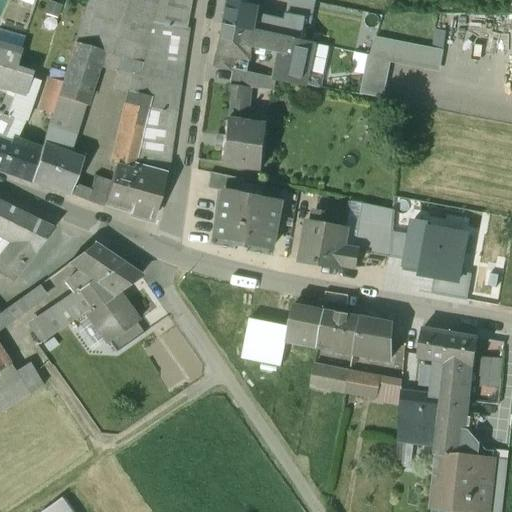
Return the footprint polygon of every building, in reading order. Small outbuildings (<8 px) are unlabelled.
[(103,52),(99,66),(128,73),(139,76),(152,24),(158,0),(92,0),(87,16),(76,43),(103,52)] [(140,134),(133,164),(161,172),(166,173),(190,0),(158,0),(152,24),(139,76),(134,95),(148,98),(140,134)] [(244,0),(225,0),(220,25),(255,32),(257,26),(261,3),(253,2),(244,0)] [(305,20),(304,24),(309,25),(313,3),(294,0),(290,0),(288,12),(293,13),(292,17),(305,20)] [(286,24),(283,38),(301,41),(304,24),(305,20),(292,17),(287,16),(286,24)] [(257,26),(255,32),(271,35),(283,38),(286,24),(264,19),(262,27),(257,26)] [(255,32),(220,25),(215,54),(213,66),(232,70),(235,57),(250,60),(253,47),(255,32)] [(271,35),(255,32),(253,47),(261,48),(262,44),(269,45),(271,35)] [(283,38),(271,35),(269,45),(269,46),(281,48),(274,80),(300,86),(302,73),(307,74),(309,72),(312,60),(310,57),(306,56),(308,43),(301,41),(283,38)] [(390,63),(439,72),(444,52),(376,38),(369,59),(390,63)] [(103,52),(76,43),(63,74),(56,96),(83,105),(87,106),(94,81),(99,66),(103,52)] [(19,52),(0,46),(0,88),(7,90),(16,93),(24,95),(29,80),(31,74),(14,68),(19,52)] [(390,63),(369,59),(357,96),(382,100),(390,63)] [(94,81),(125,89),(128,73),(99,66),(94,81)] [(273,80),(233,71),(231,86),(249,88),(272,91),(273,80)] [(134,95),(139,76),(128,73),(125,89),(116,131),(140,134),(148,98),(134,95)] [(40,150),(10,139),(8,144),(5,143),(16,119),(24,122),(32,97),(36,83),(29,80),(24,95),(16,93),(5,119),(0,117),(0,116),(0,173),(29,184),(40,150)] [(231,86),(226,121),(243,123),(249,88),(231,86)] [(7,90),(0,107),(0,116),(0,117),(5,119),(16,93),(7,90)] [(56,97),(44,93),(38,111),(51,114),(56,97)] [(83,105),(56,96),(56,97),(51,114),(40,150),(29,184),(40,187),(59,194),(67,197),(83,153),(67,147),(83,105)] [(226,121),(224,121),(219,164),(262,169),(267,126),(243,123),(226,121)] [(140,134),(116,131),(111,166),(114,166),(131,172),(133,164),(140,134)] [(131,172),(114,166),(110,179),(107,189),(104,200),(130,207),(129,211),(147,216),(161,172),(133,164),(131,172)] [(244,181),(209,173),(206,189),(221,192),(222,191),(242,195),(244,181)] [(110,179),(94,174),(85,198),(103,205),(107,189),(110,179)] [(242,195),(222,191),(221,192),(213,238),(272,250),(280,203),(242,195)] [(53,226),(0,202),(0,233),(10,238),(32,250),(53,226)] [(357,252),(357,253),(390,259),(392,232),(393,213),(370,208),(362,206),(354,251),(357,252)] [(346,231),(328,228),(330,216),(314,214),(312,225),(310,225),(307,243),(303,242),(303,243),(305,244),(302,260),(300,260),(300,261),(321,265),(322,263),(354,269),(354,268),(353,268),(355,252),(357,253),(357,252),(354,251),(343,249),(346,231)] [(460,273),(468,234),(432,228),(432,225),(412,222),(410,236),(406,261),(404,267),(421,270),(420,276),(435,279),(458,283),(460,273)] [(410,236),(392,232),(390,259),(406,261),(410,236)] [(32,250),(10,238),(0,252),(0,274),(9,281),(32,250)] [(124,262),(94,242),(69,260),(81,268),(85,270),(97,278),(98,278),(124,262)] [(94,277),(79,287),(90,305),(91,305),(104,298),(115,291),(141,273),(124,262),(98,278),(97,278),(94,277)] [(60,300),(48,309),(56,321),(59,325),(90,305),(79,287),(94,277),(97,278),(85,270),(81,268),(65,281),(73,291),(60,301),(60,300)] [(431,295),(467,301),(472,275),(460,273),(458,283),(435,279),(431,295)] [(33,287),(10,303),(15,309),(20,316),(42,300),(33,287)] [(104,298),(91,305),(87,308),(109,339),(137,320),(115,291),(104,298)] [(10,303),(3,308),(7,315),(15,309),(10,303)] [(325,311),(293,306),(286,341),(318,347),(325,311)] [(0,330),(20,316),(15,309),(7,315),(3,308),(0,310),(0,330)] [(48,309),(25,324),(34,337),(56,321),(48,309)] [(361,318),(325,311),(318,347),(353,354),(361,318)] [(361,318),(353,354),(390,360),(391,325),(361,318)] [(280,367),(286,341),(288,327),(250,319),(241,359),(280,367)] [(137,320),(109,339),(116,350),(144,330),(137,320)] [(449,335),(421,330),(418,360),(432,362),(446,364),(449,335)] [(477,339),(449,335),(446,364),(444,394),(443,400),(470,402),(473,369),(477,339)] [(26,361),(14,369),(9,361),(2,365),(0,366),(7,378),(7,385),(16,400),(42,383),(26,361)] [(502,363),(479,361),(478,377),(484,377),(483,385),(500,387),(502,363)] [(430,393),(444,394),(446,364),(432,362),(430,393)] [(348,374),(313,367),(310,384),(345,392),(348,374)] [(384,380),(348,374),(345,392),(376,398),(378,387),(383,387),(384,380)] [(401,384),(384,380),(383,387),(378,387),(376,398),(376,401),(401,405),(402,389),(401,384)] [(7,385),(6,385),(0,388),(0,409),(0,410),(16,400),(7,385)] [(402,389),(401,405),(397,443),(438,446),(443,400),(444,394),(430,393),(402,389)] [(470,402),(443,400),(438,446),(437,455),(460,458),(461,455),(463,430),(467,430),(470,402)] [(460,458),(437,455),(431,505),(469,509),(469,511),(487,511),(494,459),(475,456),(475,457),(461,455),(460,458)] [(501,511),(507,461),(494,459),(487,511),(501,511)] [(91,511),(74,489),(42,511),(91,511)]
